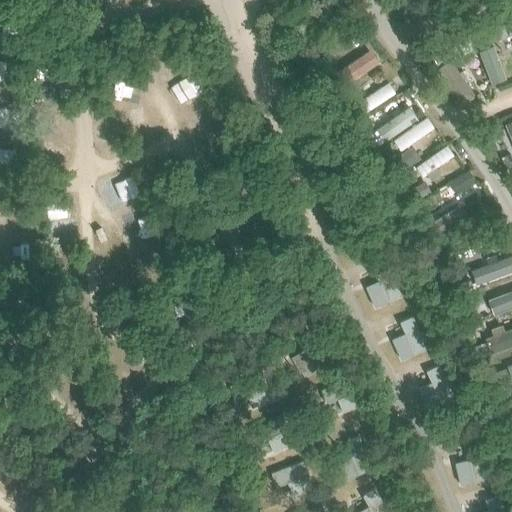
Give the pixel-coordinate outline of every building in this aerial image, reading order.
[(496,43),(480,49),(491,82),(507,77),(496,43)] [(152,54),(158,73),(176,66),(170,48),(152,54)] [(345,83),(380,62),(372,48),(337,69),(345,83)] [(460,102),(474,93),(453,57),(438,66),(460,102)] [(0,77),(8,77),(8,63),(0,62),(0,77)] [(67,93),(65,70),(40,72),(42,96),(67,93)] [(194,74),(177,87),(190,103),(206,91),(194,74)] [(391,82),(364,94),(369,106),(397,93),(391,82)] [(383,121),(391,134),(420,118),(412,104),(383,121)] [(400,148),(435,127),(428,116),(393,137),(400,148)] [(48,140),(48,152),(72,151),(71,139),(48,140)] [(436,166),(455,154),(449,144),(416,163),(427,182),(441,173),(436,166)] [(463,191),(476,183),(470,174),(458,181),(463,191)] [(444,219),(475,205),(470,194),(439,209),(444,219)] [(477,284),(511,270),(511,252),(471,268),(477,284)] [(378,281),(365,287),(374,308),(401,296),(387,264),(373,270),(378,281)] [(496,313),(511,306),(511,288),(489,297),(496,313)] [(424,342),(412,316),(387,328),(399,354),(424,342)] [(511,324),(486,335),(492,351),(511,343),(511,324)] [(321,352),(307,327),(283,341),(297,366),(321,352)] [(449,388),(436,362),(411,374),(423,400),(449,388)] [(366,405),(353,379),(328,392),(340,417),(366,405)] [(259,413),(249,387),(222,398),(233,424),(259,413)] [(289,449),(278,423),(252,434),(263,460),(289,449)] [(369,463),(358,437),(332,447),(343,474),(369,463)] [(491,483),(482,455),(455,464),(464,491),(491,483)] [(307,492),(297,466),(270,476),(281,502),(307,492)] [(377,511),(384,509),(370,483),(345,497),(353,511),(377,511)] [(504,511),(499,496),(472,505),(474,511),(504,511)] [(326,511),(323,503),(301,511),(326,511)]
